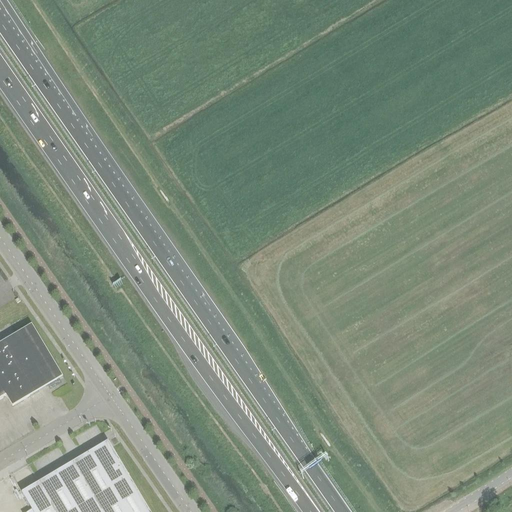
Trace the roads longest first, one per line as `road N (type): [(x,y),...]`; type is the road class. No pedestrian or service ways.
road 1 (trunk): [(341,511),(0,20)]
road 2 (trunk): [(0,71),(310,511)]
road 3 (tertiary): [(0,239),(109,396)]
road 4 (tertiary): [(109,396),(190,511)]
road 5 (unclassified): [(0,462),(109,396)]
